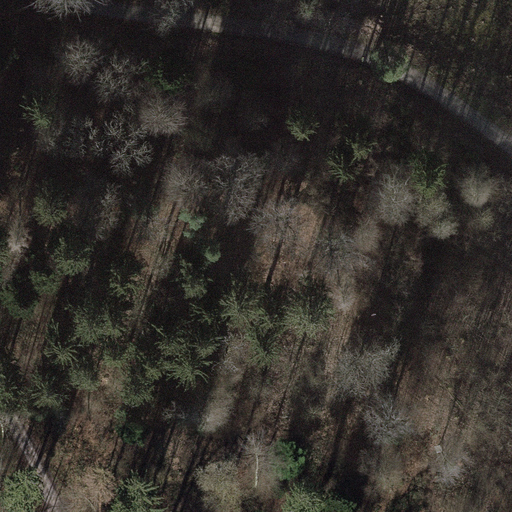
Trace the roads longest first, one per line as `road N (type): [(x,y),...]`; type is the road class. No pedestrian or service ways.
road 1 (track): [(511,145),(353,46),(90,0)]
road 2 (track): [(55,511),(0,392)]
